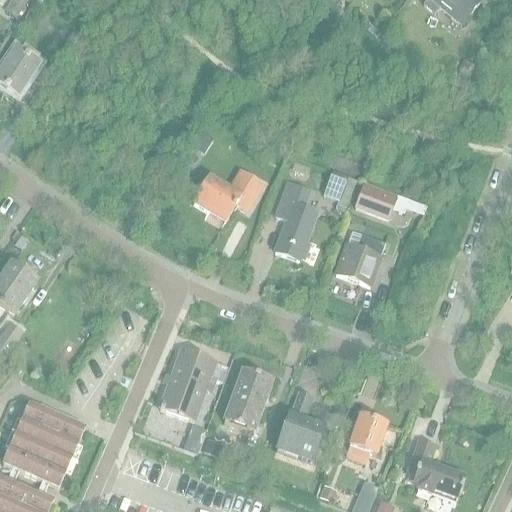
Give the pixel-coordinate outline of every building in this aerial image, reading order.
[(16,19),(28,0),(14,0),(6,12),(16,19)] [(462,26),(479,5),(473,0),(429,0),(424,7),(434,16),(440,9),(462,26)] [(67,70),(89,40),(71,28),(50,58),(67,70)] [(37,84),(44,74),(37,69),(38,68),(15,52),(0,74),(0,88),(16,100),(30,80),(37,84)] [(246,214),(262,186),(239,172),(228,192),(208,180),(193,205),(208,214),(210,211),(226,220),(234,207),(246,214)] [(337,204),(345,185),(330,179),(322,198),(337,204)] [(363,184),(353,210),(388,223),(398,197),(363,184)] [(299,263),(317,215),(294,206),(297,197),(285,193),(276,218),(287,222),(275,254),(299,263)] [(346,246),(335,276),(369,289),(380,258),(384,247),(361,239),(356,250),(346,246)] [(0,311),(11,319),(35,285),(9,268),(0,281),(0,311)] [(0,357),(4,360),(22,334),(9,325),(0,339),(0,357)] [(194,424),(205,393),(210,395),(215,382),(210,380),(215,365),(182,352),(161,411),(194,424)] [(253,436),(272,386),(242,375),(224,425),(253,436)] [(313,465),(325,431),(305,424),(313,401),(300,396),(292,419),(290,418),(278,452),(313,465)] [(77,446),(84,432),(57,419),(29,407),(23,422),(16,436),(9,451),(3,466),(30,478),(57,490),(64,475),(71,461),(77,446)] [(365,464),(369,454),(375,456),(386,427),(359,418),(349,447),(346,457),(365,464)] [(457,502),(464,481),(427,467),(434,447),(419,441),(404,481),(418,487),(416,492),(430,497),(432,492),(457,502)] [(47,511),(52,503),(24,491),(0,480),(0,511),(47,511)]
